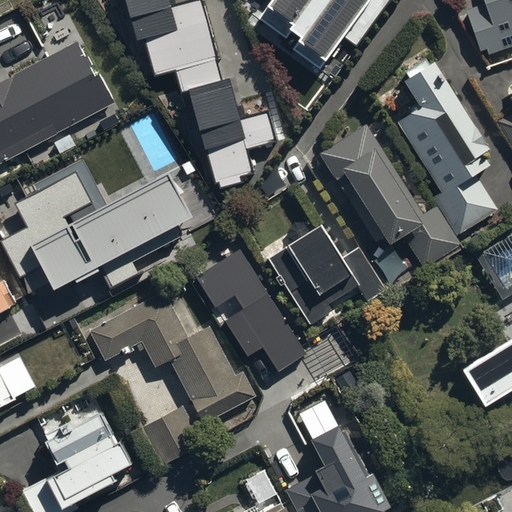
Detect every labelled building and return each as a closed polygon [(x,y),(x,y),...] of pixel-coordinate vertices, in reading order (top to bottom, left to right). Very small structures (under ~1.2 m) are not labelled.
[(125,0),(137,41),(144,39),(154,75),(175,69),(181,93),(189,91),(216,191),(253,181),(244,149),(277,141),(269,112),(241,119),(231,80),(222,83),(199,0),(197,0),(173,7),(170,0),(125,0)] [(294,50),(321,70),(343,39),(355,48),(389,1),(388,0),(241,0),(238,5),(286,39),(292,30),(302,38),(294,50)] [(466,9),(479,47),(486,45),(489,52),(511,43),(511,0),(483,0),(485,3),(466,9)] [(0,171),(1,171),(0,167),(0,158),(115,101),(83,38),(0,79),(0,171)] [(443,193),(436,197),(459,236),(499,212),(475,171),(489,162),(481,149),(487,145),(436,59),(405,77),(422,106),(399,119),(440,189),(443,193)] [(511,110),(497,120),(511,144),(511,90),(508,93),(511,99),(511,110)] [(374,237),(383,232),(387,239),(402,229),(424,265),(459,243),(435,204),(422,212),(366,122),(320,150),(374,237)] [(111,289),(140,274),(133,261),(184,235),(178,225),(193,218),(169,172),(105,205),(82,161),(37,185),(40,191),(14,204),(27,228),(1,241),(20,278),(40,267),(54,294),(101,269),(111,289)] [(511,215),(466,245),(499,296),(511,288),(511,215)] [(268,253),(311,324),(332,310),(327,302),(357,284),(367,301),(386,290),(360,246),(342,257),(319,219),(288,238),(289,240),(268,253)] [(239,248),(195,277),(215,308),(234,295),(243,309),(225,321),(249,358),(263,349),(279,373),(308,354),(239,248)] [(0,311),(15,304),(4,282),(0,284),(0,311)] [(164,289),(89,328),(104,357),(142,337),(156,365),(170,358),(203,420),(256,393),(243,367),(234,372),(208,321),(187,332),(164,289)] [(511,338),(462,369),(486,407),(511,391),(511,338)] [(0,409),(16,400),(0,370),(0,409)] [(67,460),(20,486),(35,511),(48,511),(116,474),(112,466),(131,455),(118,433),(114,435),(96,403),(42,433),(55,458),(63,453),(67,460)] [(184,403),(139,425),(158,463),(202,441),(184,403)] [(378,511),(392,505),(372,467),(366,471),(338,418),(304,436),(319,464),(273,488),(281,502),(261,511),(226,511),(225,510),(220,511),(378,511)]
